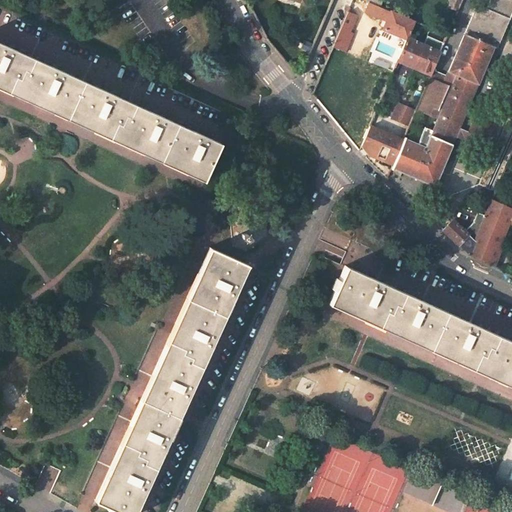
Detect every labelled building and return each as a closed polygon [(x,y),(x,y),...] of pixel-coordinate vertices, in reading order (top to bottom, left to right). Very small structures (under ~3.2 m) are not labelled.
[(458,130),(493,48),(498,50),(511,16),(511,0),(499,0),(494,14),(477,7),(446,78),(432,72),(430,77),(416,111),(437,120),(432,132),(424,128),(416,145),(403,140),(403,141),(393,164),(391,169),(433,188),(455,138),(458,130)] [(452,0),(449,10),(457,13),(462,0),(452,0)] [(364,12),(386,22),(390,13),(368,3),(364,12)] [(386,22),(381,32),(407,43),(407,41),(415,24),(390,13),(386,22)] [(414,44),(421,27),(415,24),(407,41),(414,44)] [(340,49),(347,33),(339,29),(324,64),(335,69),(343,50),(340,49)] [(427,40),(443,47),(447,38),(431,31),(427,40)] [(407,43),(398,62),(414,69),(423,48),(414,44),(407,41),(407,43)] [(220,144),(0,44),(0,89),(203,182),(220,144)] [(414,69),(430,77),(432,72),(440,56),(423,48),(414,69)] [(399,104),(393,119),(409,126),(416,111),(399,104)] [(455,138),(484,150),(492,134),(482,130),(484,125),(483,125),(472,121),(467,133),(458,130),(455,138)] [(484,122),(483,125),(484,125),(482,130),(492,134),(495,127),(484,122)] [(403,141),(369,126),(360,145),(368,153),(376,157),(374,161),(383,165),(385,161),(393,164),(403,141)] [(511,224),(511,208),(491,199),(484,216),(468,252),(492,264),(511,223),(511,224)] [(242,213),(227,219),(232,247),(246,254),(270,239),(266,224),(242,213)] [(441,229),(453,241),(454,242),(463,249),(468,252),(484,216),(476,213),(471,223),(463,230),(451,219),(441,229)] [(133,511),(247,265),(209,248),(94,501),(116,511),(133,511)] [(511,342),(345,267),(328,304),(511,387),(511,342)] [(411,474),(404,493),(431,503),(438,484),(411,474)]
